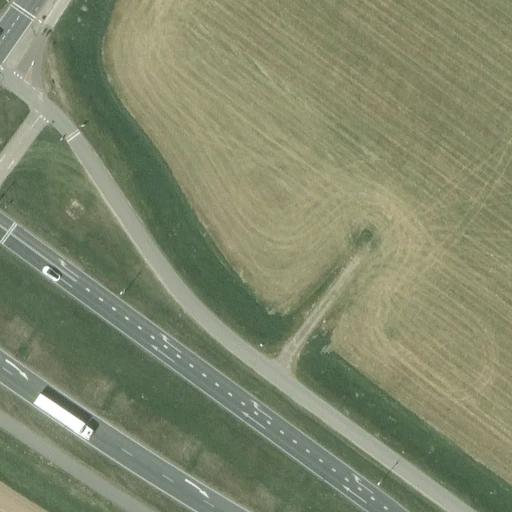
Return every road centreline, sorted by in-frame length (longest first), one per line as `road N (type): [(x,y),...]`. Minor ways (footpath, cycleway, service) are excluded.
road 1 (unclassified): [(460,511),(213,328),(45,109)]
road 2 (primary): [(377,511),(0,236)]
road 3 (primary): [(0,369),(207,511)]
road 4 (unclassified): [(0,420),(139,511)]
